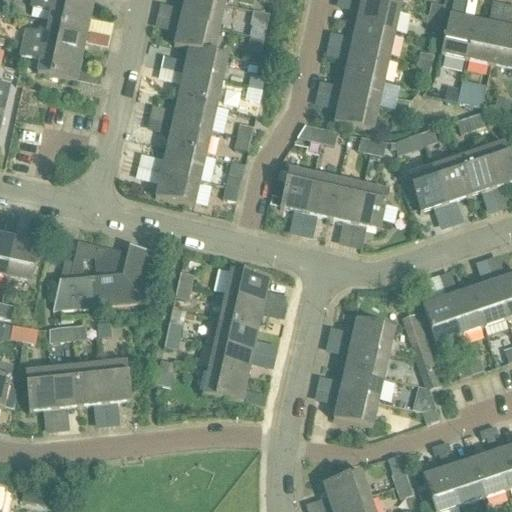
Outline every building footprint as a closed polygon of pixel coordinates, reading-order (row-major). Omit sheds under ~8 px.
[(92,11),(44,0),(31,0),(30,11),(49,15),(47,26),(86,35),(92,11)] [(44,0),(92,11),(94,0),(44,0)] [(184,0),(178,25),(218,34),(224,9),(184,0)] [(184,0),(224,9),(225,0),(184,0)] [(360,0),(360,4),(399,13),(402,0),(360,0)] [(360,4),(355,29),(394,38),(399,13),(360,4)] [(431,6),(428,19),(442,22),(445,9),(431,6)] [(442,22),(428,19),(425,32),(439,35),(442,22)] [(440,59),(465,65),(474,26),(448,20),(440,59)] [(218,34),(178,25),(173,50),(187,54),(227,63),(227,60),(213,57),(218,34)] [(24,34),(21,47),(81,60),(86,35),(47,26),(44,38),(24,34)] [(474,26),(465,65),(490,70),(499,31),(474,26)] [(253,27),(249,41),(264,45),(267,31),(253,27)] [(355,29),(349,54),(388,62),(394,38),(355,29)] [(511,33),(499,31),(490,70),(511,74),(511,33)] [(264,45),(249,41),(247,54),(261,57),(264,45)] [(81,60),(21,47),(18,60),(38,65),(36,77),(75,86),(81,60)] [(187,54),(182,78),(221,87),(227,63),(187,54)] [(349,54),(344,79),(383,87),(388,62),(349,54)] [(420,56),(417,69),(431,72),(434,59),(420,56)] [(431,72),(417,69),(414,82),(428,85),(431,72)] [(182,78),(176,103),(216,112),(221,87),(182,78)] [(250,78),(247,93),(262,96),(265,82),(255,80),(250,78)] [(344,79),(338,104),(377,112),(383,87),(344,79)] [(0,131),(5,111),(10,89),(0,86),(0,131)] [(444,104),(456,107),(459,93),(447,90),(444,104)] [(262,96),(247,93),(245,105),(259,108),(262,96)] [(459,93),(456,107),(470,110),(473,96),(459,93)] [(507,118),(510,104),(496,101),(493,115),(507,118)] [(396,102),(393,116),(408,119),(411,106),(396,102)] [(176,103),(171,127),(210,136),(216,112),(176,103)] [(377,112),(338,104),(333,129),(372,137),(377,112)] [(5,111),(0,131),(0,142),(9,145),(16,114),(5,111)] [(408,119),(393,116),(391,129),(405,132),(408,119)] [(481,117),(468,121),(473,136),(486,131),(481,117)] [(473,136),(468,121),(456,125),(461,140),(473,136)] [(171,127),(165,152),(205,161),(210,136),(171,127)] [(240,128),(237,142),(250,145),(253,131),(240,128)] [(308,145),(320,148),(323,133),(311,131),(308,145)] [(323,133),(320,148),(335,151),(338,136),(323,133)] [(433,133),(419,138),(424,152),(438,147),(433,133)] [(424,152),(419,138),(408,142),(412,156),(424,152)] [(357,156),(369,159),(372,144),(360,141),(357,156)] [(250,145),(237,142),(234,154),(247,157),(250,145)] [(372,144),(369,159),(383,162),(386,147),(372,144)] [(511,170),(504,146),(479,155),(492,193),(511,186),(511,170)] [(165,152),(160,177),(199,186),(205,161),(165,152)] [(479,155),(455,163),(468,201),(492,193),(479,155)] [(455,163),(430,171),(443,209),(468,201),(455,163)] [(377,166),(377,183),(392,184),(393,166),(377,166)] [(231,167),(228,178),(242,181),(245,170),(231,167)] [(443,209),(430,171),(406,179),(419,217),(443,209)] [(279,213),(304,219),(313,179),(287,174),(279,213)] [(199,186),(160,177),(154,202),(194,211),(199,186)] [(228,178),(225,192),(239,195),(242,181),(228,178)] [(313,179),(304,219),(329,224),(338,185),(313,179)] [(338,185),(329,224),(354,229),(362,190),(338,185)] [(362,190),(354,229),(380,235),(388,196),(362,190)] [(239,195),(225,192),(222,204),(236,208),(239,195)] [(0,239),(0,280),(5,282),(14,243),(0,239)] [(362,253),(382,253),(382,240),(362,240),(362,253)] [(14,243),(5,282),(31,288),(39,248),(14,243)] [(55,314),(90,311),(144,307),(155,257),(126,250),(125,254),(124,257),(113,255),(92,250),(78,247),(74,267),(65,265),(55,314)] [(229,274),(223,300),(263,308),(268,283),(229,274)] [(180,276),(177,289),(191,293),(194,279),(180,276)] [(511,279),(493,285),(506,324),(511,321),(511,279)] [(493,285),(469,293),(482,332),(506,324),(493,285)] [(191,293),(177,289),(174,302),(189,306),(191,293)] [(469,293),(446,302),(459,340),(482,332),(469,293)] [(223,300),(218,324),(257,333),(263,308),(223,300)] [(459,340),(446,302),(421,310),(434,348),(459,340)] [(0,307),(0,322),(11,325),(14,311),(0,307)] [(191,341),(213,346),(217,327),(195,323),(191,341)] [(354,323),(349,348),(388,357),(394,332),(354,323)] [(218,324),(213,349),(252,357),(257,333),(218,324)] [(169,326),(166,338),(180,342),(183,329),(169,326)] [(97,343),(111,342),(110,327),(96,328),(97,343)] [(0,341),(8,344),(11,331),(0,328),(0,341)] [(9,344),(22,346),(24,332),(12,330),(9,344)] [(85,330),(71,331),(73,346),(86,345),(85,330)] [(73,346),(71,331),(58,332),(59,347),(73,346)] [(36,349),(38,334),(24,332),(22,346),(36,349)] [(180,342),(166,338),(163,353),(177,356),(180,342)] [(414,351),(418,364),(432,360),(428,347),(414,351)] [(349,348),(343,373),(382,382),(388,357),(349,348)] [(213,349),(207,373),(247,382),(252,357),(213,349)] [(511,367),(511,351),(503,355),(508,369),(511,367)] [(432,360),(418,364),(423,377),(436,372),(432,360)] [(480,362),(467,366),(472,381),(485,377),(485,376),(480,362)] [(126,366),(101,369),(105,408),(130,406),(126,366)] [(472,381),(467,366),(455,371),(460,385),(472,381)] [(0,369),(0,411),(3,412),(12,372),(0,369)] [(101,369),(75,371),(79,411),(105,408),(101,369)] [(75,371),(50,374),(54,414),(79,411),(75,371)] [(247,382),(207,373),(202,399),(241,407),(247,382)] [(343,373),(337,399),(377,408),(382,382),(343,373)] [(54,414),(50,374),(24,377),(28,417),(54,414)] [(172,379),(161,376),(157,376),(155,389),(169,392),(172,379)] [(417,391),(413,407),(419,409),(432,404),(429,395),(429,393),(417,391)] [(377,408),(337,399),(332,424),(371,432),(377,408)] [(421,417),(435,413),(432,404),(419,409),(413,407),(411,415),(421,417)] [(421,417),(426,430),(440,425),(435,413),(421,417)] [(485,442),(492,439),(497,438),(495,431),(487,434),(479,436),(481,443),(485,442)] [(507,494),(511,492),(511,449),(498,455),(492,439),(485,442),(490,457),(494,456),(507,494)] [(433,459),(438,458),(445,456),(449,454),(447,447),(439,449),(431,452),(433,459)] [(445,456),(438,458),(443,473),(447,472),(459,510),(483,502),(470,464),(450,471),(445,456)] [(483,502),(507,494),(494,456),(490,457),(470,464),(483,502)] [(447,472),(443,473),(421,480),(431,511),(453,511),(459,510),(447,472)] [(322,488),(329,511),(330,511),(368,499),(360,475),(322,488)] [(391,479),(395,490),(409,485),(405,475),(391,479)] [(409,485),(395,490),(400,505),(414,500),(409,485)] [(36,508),(39,497),(23,493),(21,504),(36,508)] [(372,511),(368,499),(330,511),(372,511)]
